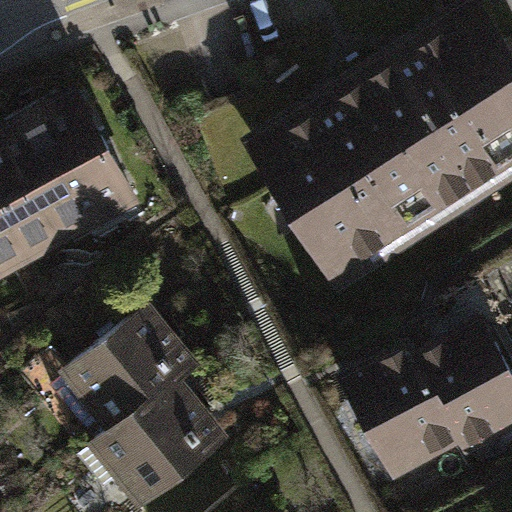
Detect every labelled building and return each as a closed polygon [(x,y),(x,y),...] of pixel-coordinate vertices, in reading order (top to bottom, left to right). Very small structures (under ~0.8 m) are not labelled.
[(511,64),(476,7),(261,141),(337,261),(511,151),(511,64)] [(2,130),(0,131),(0,262),(93,212),(100,225),(139,205),(83,101),(8,141),(2,130)] [(63,368),(109,425),(176,373),(195,357),(149,300),(63,368)] [(511,369),(488,323),(422,357),(461,432),(468,445),(511,421),(511,369)] [(414,343),(349,378),(396,466),(461,432),(422,357),(414,343)] [(223,432),(176,373),(109,425),(92,438),(139,498),(223,432)]
